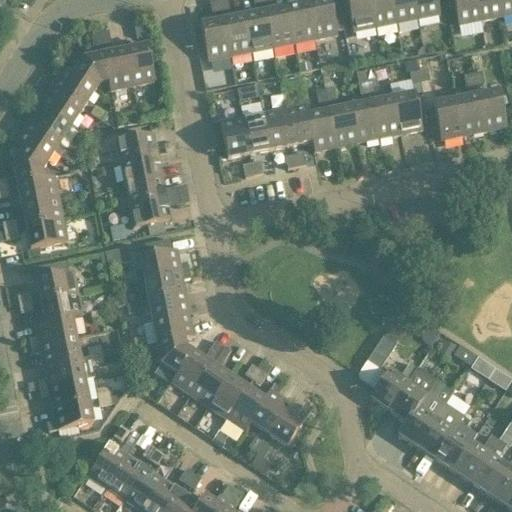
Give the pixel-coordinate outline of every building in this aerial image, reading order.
[(225,0),(217,2),(220,15),(229,13),(226,0),(225,0)] [(261,0),(251,0),(253,8),(262,6),(261,0)] [(344,0),(352,36),(374,31),(367,0),(344,0)] [(389,0),(367,0),(374,31),(395,27),(389,0)] [(411,0),(389,0),(395,27),(416,23),(411,0)] [(434,0),(411,0),(416,23),(439,18),(434,0)] [(451,0),(457,29),(480,24),(474,0),(451,0)] [(496,0),(474,0),(480,24),(501,20),(496,0)] [(511,17),(511,0),(496,0),(501,20),(511,17)] [(217,2),(208,4),(211,17),(220,15),(217,2)] [(306,7),(314,44),(336,39),(329,2),(306,7)] [(293,48),(314,44),(306,7),(285,11),(293,48)] [(293,48),(285,11),(264,15),(272,52),(293,48)] [(250,56),(272,52),(264,15),(243,20),(250,56)] [(229,61),(250,56),(243,20),(222,24),(229,61)] [(229,61),(222,24),(199,28),(207,65),(229,61)] [(133,29),(135,42),(145,39),(142,27),(133,29)] [(99,35),(101,49),(111,47),(108,34),(99,35)] [(101,49),(99,35),(89,37),(92,51),(101,49)] [(124,53),(132,90),(154,86),(147,49),(124,53)] [(109,95),(132,90),(124,53),(103,58),(108,84),(107,84),(109,95)] [(99,86),(107,84),(108,84),(103,58),(83,62),(72,78),(71,79),(94,94),(99,86)] [(311,72),(310,65),(299,67),(301,74),(311,72)] [(82,112),(94,94),(71,79),(72,78),(57,68),(56,69),(52,76),(58,80),(51,91),(82,112)] [(417,73),(420,86),(429,84),(426,71),(417,73)] [(411,88),(420,86),(417,73),(408,75),(411,88)] [(472,77),(474,90),(483,88),(481,75),(472,77)] [(474,90),(472,77),(462,79),(465,92),(474,90)] [(366,84),(369,97),(378,95),(375,82),(366,84)] [(369,97),(366,84),(357,86),(359,99),(369,97)] [(235,92),(238,104),(259,100),(257,88),(235,92)] [(324,92),(326,106),(336,104),(333,90),(324,92)] [(70,130),(82,112),(51,91),(43,102),(37,98),(32,105),(70,130)] [(326,106),(324,92),(315,94),(318,107),(326,106)] [(498,94),(476,99),(483,136),(506,131),(498,94)] [(414,97),(392,101),(399,138),(421,134),(414,97)] [(476,99),(455,103),(462,140),(483,136),(476,99)] [(392,101),(370,106),(378,143),(399,138),(392,101)] [(440,144),(462,140),(455,103),(432,108),(440,144)] [(58,148),(70,130),(32,105),(28,112),(34,116),(27,127),(58,148)] [(378,143),(370,106),(349,110),(357,147),(378,143)] [(291,150),(311,146),(312,145),(307,119),(308,118),(306,108),(284,113),(291,150)] [(95,109),(89,117),(100,124),(106,116),(95,109)] [(349,110),(328,114),(336,151),(357,147),(349,110)] [(284,113),(263,117),(270,154),(291,150),(284,113)] [(313,156),(336,151),(328,114),(308,118),(307,119),(312,145),(311,146),(313,156)] [(263,117),(241,121),(249,158),(270,154),(263,117)] [(227,163),(249,158),(241,121),(219,126),(227,163)] [(8,142),(23,152),(24,151),(46,166),(58,148),(27,127),(19,138),(13,134),(9,141),(8,142)] [(95,132),(89,141),(97,147),(103,138),(95,132)] [(120,167),(156,159),(152,137),(115,144),(120,167)] [(71,145),(65,153),(77,160),(82,152),(71,145)] [(166,157),(178,155),(176,146),(164,149),(166,157)] [(43,183),(43,182),(41,174),(46,166),(24,151),(23,152),(12,168),(16,188),(43,183)] [(72,167),(77,160),(65,153),(61,160),(72,167)] [(167,166),(180,164),(178,155),(166,157),(167,166)] [(293,158),(295,171),(305,169),(302,156),(293,158)] [(284,160),(286,173),(295,171),(293,158),(284,160)] [(156,159),(120,167),(124,188),(161,180),(156,159)] [(263,178),(262,177),(260,165),(251,167),(253,180),(263,178)] [(244,181),(253,180),(251,167),(242,169),(244,181)] [(96,171),(98,180),(107,178),(105,170),(96,171)] [(53,180),(43,182),(43,183),(16,188),(20,209),(57,202),(53,180)] [(161,180),(124,188),(128,209),(165,202),(161,180)] [(187,197),(185,188),(172,190),(174,200),(187,197)] [(0,200),(9,199),(8,190),(0,191),(0,200)] [(187,197),(174,200),(175,208),(188,206),(187,197)] [(25,231),(62,223),(57,202),(20,209),(25,231)] [(165,202),(128,209),(133,231),(147,228),(163,225),(170,224),(165,202)] [(1,226),(3,235),(16,232),(14,223),(1,226)] [(66,246),(62,223),(25,231),(29,253),(66,246)] [(165,235),(163,225),(147,228),(149,238),(165,235)] [(111,242),(118,241),(115,227),(108,228),(111,242)] [(18,241),(16,232),(3,235),(3,236),(5,244),(18,241)] [(147,259),(139,261),(143,283),(188,274),(186,266),(178,268),(176,253),(172,254),(170,243),(145,248),(147,259)] [(119,254),(122,267),(130,266),(128,252),(119,254)] [(40,304),(77,297),(72,274),(35,282),(40,304)] [(188,274),(143,283),(147,304),(184,297),(182,284),(189,282),(188,274)] [(16,299),(18,308),(31,306),(29,296),(16,299)] [(81,319),(77,297),(40,304),(44,324),(44,325),(71,320),(71,321),(81,319)] [(184,297),(147,304),(152,326),(196,317),(195,309),(187,310),(184,297)] [(117,310),(127,308),(125,298),(115,300),(117,310)] [(33,314),(31,306),(18,308),(20,317),(33,314)] [(140,315),(139,306),(126,309),(127,317),(140,315)] [(105,322),(103,313),(89,315),(92,325),(105,322)] [(196,317),(152,326),(156,347),(183,341),(183,342),(193,340),(190,326),(198,324),(196,317)] [(75,341),(71,321),(71,320),(44,325),(44,324),(34,326),(37,340),(29,342),(31,350),(75,341)] [(366,364),(379,373),(396,348),(383,339),(366,364)] [(134,351),(147,349),(145,340),(133,342),(134,351)] [(40,356),(43,370),(79,362),(75,341),(31,350),(32,358),(40,356)] [(183,341),(156,347),(160,367),(176,378),(177,378),(192,356),(184,350),(183,342),(183,341)] [(215,360),(222,349),(215,344),(208,355),(215,360)] [(444,344),(438,354),(449,361),(455,350),(444,344)] [(86,351),(88,360),(101,358),(100,349),(86,351)] [(147,349),(134,351),(136,360),(149,358),(147,349)] [(230,354),(222,349),(215,360),(223,365),(230,354)] [(453,360),(463,367),(470,357),(460,350),(453,360)] [(177,378),(176,378),(170,386),(189,399),(210,368),(192,356),(177,378)] [(101,358),(88,360),(90,369),(91,369),(103,367),(101,358)] [(45,383),(38,384),(39,392),(84,383),(92,382),(93,381),(91,369),(90,369),(88,360),(79,362),(43,370),(45,383)] [(477,375),(483,365),(476,361),(470,370),(477,375)] [(264,365),(259,373),(266,378),(271,370),(264,365)] [(369,402),(388,414),(416,372),(409,367),(400,379),(389,372),(369,402)] [(210,368),(189,399),(207,411),(228,380),(210,368)] [(251,384),(259,373),(251,368),(243,379),(251,384)] [(434,384),(416,372),(388,414),(405,426),(406,426),(434,384)] [(494,386),(500,376),(494,372),(487,382),(494,386)] [(266,378),(259,373),(251,384),(259,389),(266,378)] [(228,380),(207,411),(225,423),(246,391),(228,380)] [(48,399),(51,412),(88,405),(84,383),(39,392),(41,400),(48,399)] [(396,438),(415,451),(444,408),(434,401),(442,389),(434,384),(406,426),(405,426),(396,438)] [(249,426),(250,427),(267,438),(288,407),(277,399),(281,393),(274,388),(273,387),(263,403),(264,403),(249,426)] [(94,392),(96,402),(109,399),(108,390),(94,392)] [(246,391),(225,423),(244,436),(250,427),(249,426),(264,403),(263,403),(246,391)] [(109,399),(96,402),(98,410),(111,408),(109,399)] [(92,427),(88,405),(51,412),(54,425),(46,427),(48,434),(48,436),(92,427)] [(288,407),(267,438),(286,451),(311,413),(310,412),(304,408),(299,414),(288,407)] [(462,420),(444,408),(415,451),(433,463),(462,420)] [(462,420),(433,463),(451,475),(472,444),(476,437),(466,431),(469,425),(462,420)] [(120,429),(113,440),(121,445),(128,434),(120,429)] [(451,475),(469,486),(498,444),(490,439),(482,451),(472,444),(451,475)] [(247,451),(255,456),(262,445),(254,440),(247,451)] [(505,449),(498,444),(469,486),(487,498),(507,468),(497,461),(505,449)] [(262,445),(255,456),(263,461),(270,450),(262,445)] [(87,479),(106,492),(126,460),(108,448),(87,479)] [(156,454),(157,453),(148,448),(141,459),(149,464),(156,454)] [(164,458),(157,453),(156,454),(149,464),(157,469),(164,458)] [(272,468),(258,459),(251,469),(265,478),(272,468)] [(144,472),(126,460),(106,492),(124,504),(144,472)] [(422,460),(413,473),(427,482),(436,469),(422,460)] [(511,470),(507,468),(487,498),(505,510),(511,500),(511,470)] [(143,511),(162,484),(144,472),(124,504),(136,511),(143,511)] [(178,483),(186,489),(193,477),(185,472),(178,483)] [(201,482),(193,477),(186,489),(193,494),(201,482)] [(169,511),(180,496),(162,484),(143,511),(169,511)] [(221,499),(228,504),(236,493),(228,488),(221,499)] [(244,498),(246,495),(238,489),(236,493),(244,498)] [(244,498),(236,493),(228,504),(236,509),(244,498)] [(195,511),(198,508),(180,496),(169,511),(195,511)] [(221,511),(222,511),(203,499),(198,508),(195,511),(221,511)] [(382,503),(375,511),(388,511),(390,509),(382,503)]
